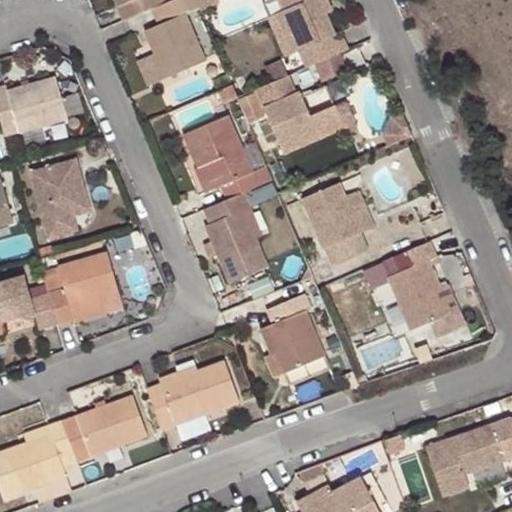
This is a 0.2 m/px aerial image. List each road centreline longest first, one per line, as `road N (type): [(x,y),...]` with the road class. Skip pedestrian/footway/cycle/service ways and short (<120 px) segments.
road 1 (residential): [(0,394),(176,328),(194,293),(77,12),(0,31)]
road 2 (residential): [(107,511),(511,378)]
road 3 (residential): [(373,0),(511,329)]
